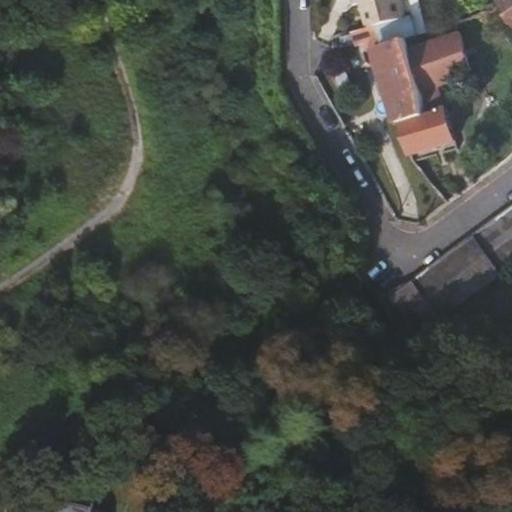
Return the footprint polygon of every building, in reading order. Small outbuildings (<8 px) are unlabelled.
[(361,1),(369,27),(374,25),(381,48),(406,39),(416,35),(410,16),(403,16),(398,0),(351,0),(353,3),(361,1)] [(511,0),(495,0),(495,1),(498,6),(511,29),(511,0)] [(459,32),(409,50),(427,113),(400,121),(409,153),(411,153),(456,138),(448,108),(443,109),(437,88),(473,75),(468,58),(477,54),(475,46),(465,49),(459,32)] [(397,105),(400,121),(427,113),(409,50),(406,39),(381,48),(397,105)] [(511,206),(474,235),(502,275),(511,267),(511,206)] [(422,335),(502,275),(474,235),(409,282),(392,296),(422,335)] [(409,344),(422,335),(392,296),(380,304),(409,344)] [(0,511),(8,511),(16,480),(0,487),(0,511)]
